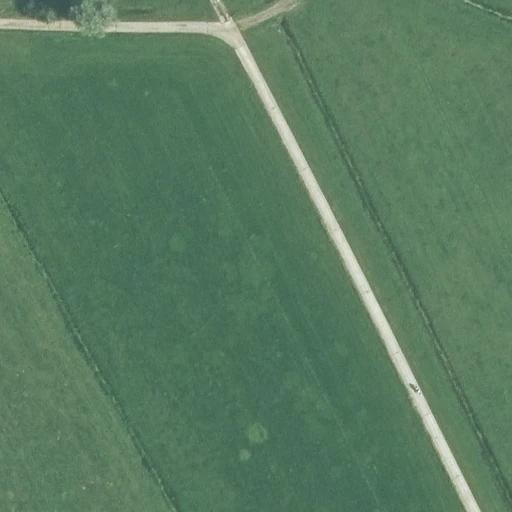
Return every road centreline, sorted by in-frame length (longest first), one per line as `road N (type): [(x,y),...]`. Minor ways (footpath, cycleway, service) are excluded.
road 1 (track): [(470,511),(215,0)]
road 2 (track): [(0,22),(231,31)]
